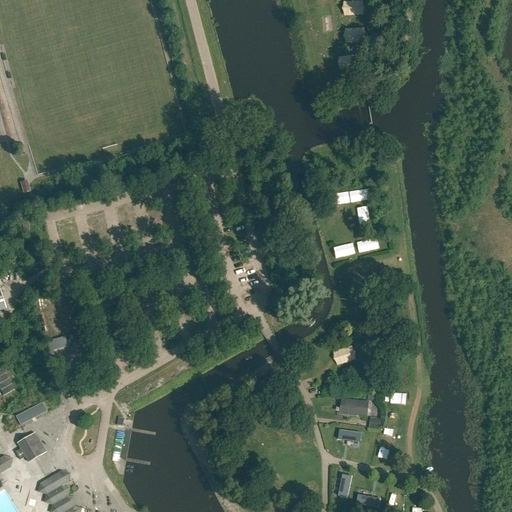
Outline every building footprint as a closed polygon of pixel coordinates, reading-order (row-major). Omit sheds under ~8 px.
[(366,0),(348,0),(346,0),(347,14),(367,14),(366,0)] [(369,26),(348,27),(349,42),(369,41),(369,26)] [(363,54),(343,55),(343,69),(364,68),(363,54)] [(353,201),(373,197),(371,186),(351,191),(353,201)] [(360,207),(363,226),(373,225),(371,205),(360,207)] [(21,220),(24,232),(31,229),(28,218),(21,220)] [(53,351),(68,347),(65,337),(46,342),(50,356),(54,355),(53,351)] [(341,365),(362,358),(357,344),(336,351),(341,365)] [(4,367),(0,369),(0,385),(5,395),(17,388),(4,367)] [(385,403),(411,412),(414,403),(388,394),(385,403)] [(367,417),(368,403),(342,400),(341,415),(367,417)] [(16,417),(21,425),(47,412),(43,403),(16,417)] [(380,429),(381,421),(371,420),(370,428),(380,429)] [(382,426),(379,453),(390,454),(393,428),(382,426)] [(340,431),(339,430),(338,440),(347,441),(359,443),(360,443),(361,434),(360,434),(349,432),(340,431)] [(15,453),(20,460),(25,457),(28,464),(41,456),(29,437),(17,444),(20,450),(15,453)] [(0,472),(11,466),(13,457),(5,454),(0,456),(0,472)] [(37,493),(38,493),(46,495),(44,503),(52,506),(50,511),(80,511),(82,509),(74,507),(76,498),(68,496),(70,488),(61,486),(67,483),(68,475),(60,473),(39,485),(37,493)] [(347,498),(352,477),(343,475),(338,497),(347,498)] [(401,510),(404,489),(394,487),(391,509),(401,510)] [(356,505),(378,509),(380,500),(358,496),(356,505)]
